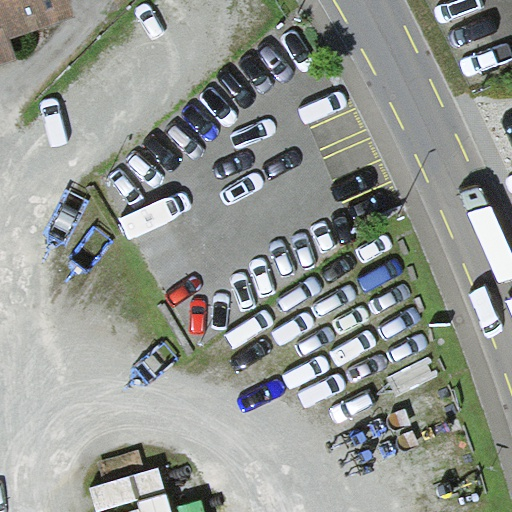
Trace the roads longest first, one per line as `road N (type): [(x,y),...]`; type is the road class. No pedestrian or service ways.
road 1 (secondary): [(369,0),(511,308)]
road 2 (residential): [(0,256),(19,193),(204,7)]
road 3 (residential): [(14,511),(0,344)]
